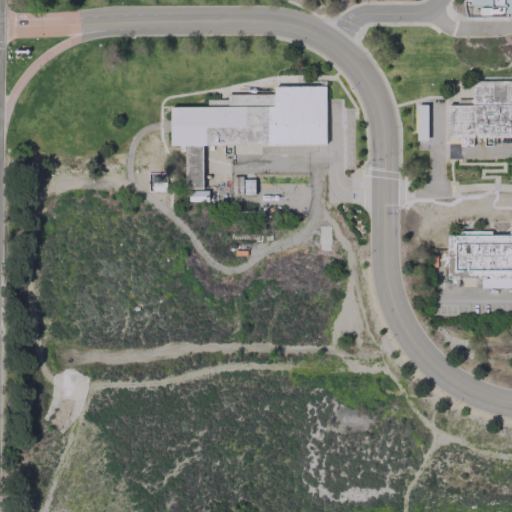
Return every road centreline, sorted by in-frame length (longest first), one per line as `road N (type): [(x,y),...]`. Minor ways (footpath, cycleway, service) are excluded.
road 1 (residential): [(150,21),(277,20),(316,33),(354,64),(382,130),(383,256),(396,314),(455,382),(511,403)]
road 2 (primary): [(0,120),(42,55),(68,40),(150,21)]
road 3 (residential): [(150,21),(0,24)]
road 4 (residential): [(438,0),(421,12),(362,12),(332,43)]
